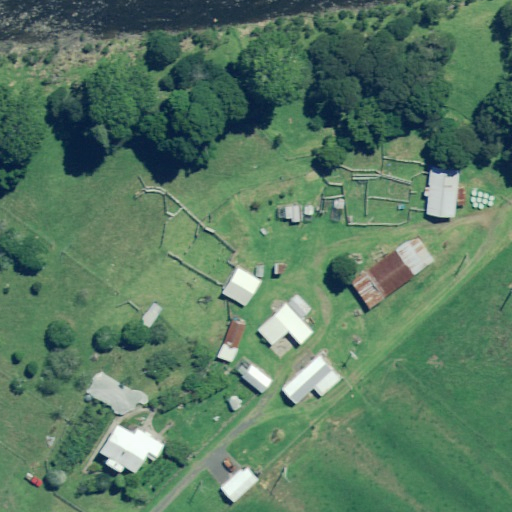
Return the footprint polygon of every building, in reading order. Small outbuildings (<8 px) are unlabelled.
[(429,214),(457,215),(460,168),(432,166),(431,187),(427,186),(426,195),(430,195),(429,214)] [(300,206),(293,206),(294,222),(301,221),(300,206)] [(436,260),(417,234),(353,281),(371,307),(436,260)] [(264,279),(242,264),(224,290),(246,305),(264,279)] [(312,310),(298,294),(260,329),(273,343),(269,347),(282,361),(314,332),(302,319),(312,310)] [(164,309),(156,302),(142,321),(151,327),(164,309)] [(247,326),(235,321),(220,356),(232,361),(247,326)] [(342,378),(322,355),(284,388),(297,402),(316,386),(323,395),(342,378)] [(273,380),(254,364),(244,376),(263,392),(273,380)] [(136,432),(119,421),(102,449),(112,455),(108,461),(122,470),(126,464),(137,471),(147,454),(156,460),(165,444),(138,428),(136,432)] [(256,483),(243,468),(223,487),(236,501),(256,483)]
